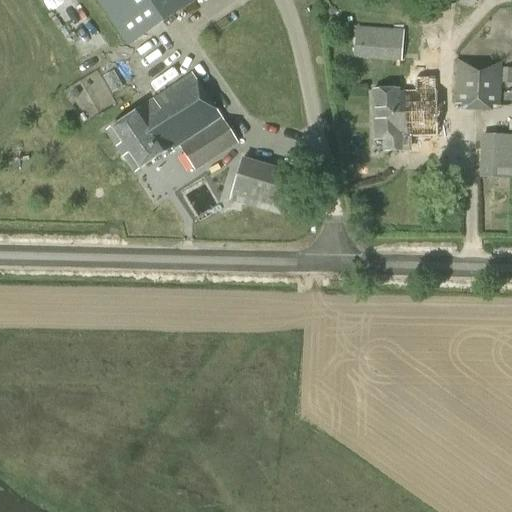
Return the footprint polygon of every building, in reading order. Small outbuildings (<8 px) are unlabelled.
[(95,0),(127,47),(198,0),(95,0)] [(355,29),(353,58),(385,60),(387,31),(355,29)] [(500,107),(502,62),(457,60),(455,105),(462,105),(462,111),(492,112),(493,106),(500,107)] [(237,144),(191,74),(142,107),(143,109),(107,133),(134,174),(181,143),(198,169),(237,144)] [(418,92),(406,92),(407,139),(438,138),(436,91),(435,91),(434,83),(418,83),(418,92)] [(400,91),(374,91),(374,109),(374,120),(374,121),(375,141),(385,141),(386,153),(389,153),(408,152),(407,139),(406,92),(400,92),(400,91)] [(301,175),(272,167),(242,158),(229,201),(288,219),(301,175)] [(479,177),(479,178),(511,179),(511,167),(480,166),(479,177)]
